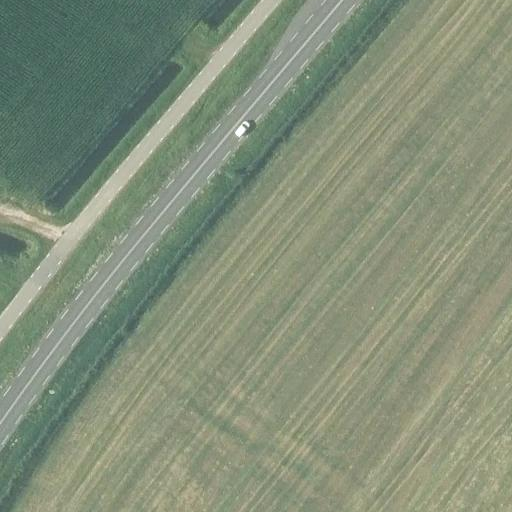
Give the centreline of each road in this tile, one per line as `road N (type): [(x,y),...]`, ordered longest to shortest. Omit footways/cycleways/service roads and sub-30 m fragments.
road 1 (primary): [(0,423),(89,303),(341,0)]
road 2 (unclassified): [(0,330),(272,0)]
